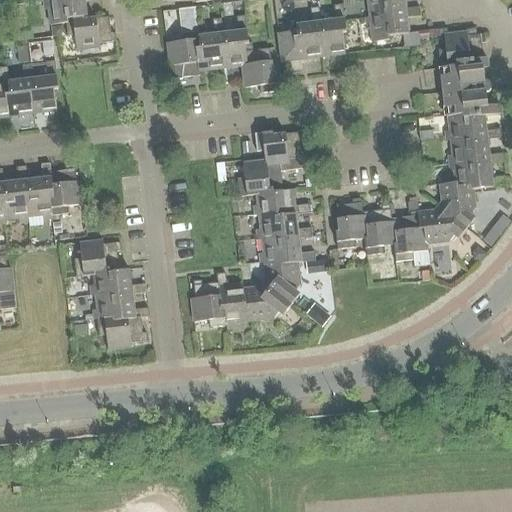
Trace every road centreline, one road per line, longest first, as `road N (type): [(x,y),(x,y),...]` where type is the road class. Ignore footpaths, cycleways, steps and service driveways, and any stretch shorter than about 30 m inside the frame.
road 1 (unclassified): [(511,282),(442,341),(372,372),(173,398)]
road 2 (residential): [(173,398),(147,131)]
road 3 (residential): [(152,131),(363,104),(411,89)]
road 4 (unclassified): [(173,398),(0,415)]
road 5 (residential): [(0,154),(147,131)]
road 6 (residential): [(152,131),(125,0)]
road 7 (residential): [(511,74),(502,28),(476,5),(443,9),(441,0)]
